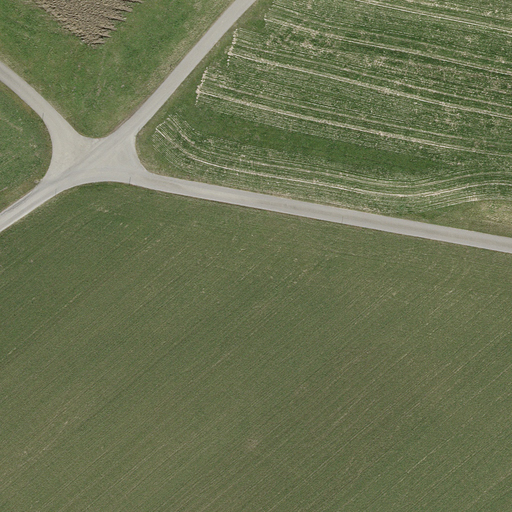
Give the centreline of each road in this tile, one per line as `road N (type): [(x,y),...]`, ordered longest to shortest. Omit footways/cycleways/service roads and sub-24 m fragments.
road 1 (track): [(511,252),(186,194),(95,163),(0,71)]
road 2 (unclassified): [(0,230),(150,114),(253,0)]
